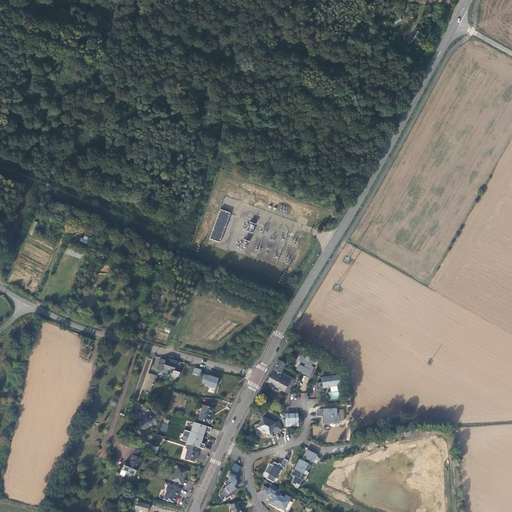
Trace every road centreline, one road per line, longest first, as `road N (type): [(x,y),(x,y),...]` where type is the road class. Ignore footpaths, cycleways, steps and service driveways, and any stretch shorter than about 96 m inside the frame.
road 1 (secondary): [(332,242),(456,22)]
road 2 (unclassified): [(256,377),(27,306)]
road 3 (secondary): [(256,377),(332,242)]
